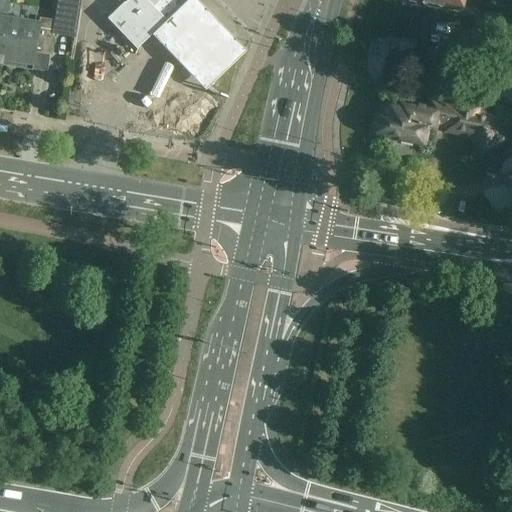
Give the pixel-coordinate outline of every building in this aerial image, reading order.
[(40,24),(8,19),(1,66),(3,66),(4,61),(34,66),(36,53),(49,56),(53,34),(74,38),(80,0),(56,0),(53,21),(41,19),(40,24)] [(137,47),(187,2),(185,0),(130,0),(110,19),(137,47)] [(196,0),(187,0),(150,36),(173,60),(204,92),(246,51),(216,20),(196,0)] [(461,0),(409,0),(410,0),(420,3),(423,7),(439,11),(445,7),(459,11),(461,0)] [(0,65),(1,66),(8,19),(0,17),(0,65)] [(501,26),(482,26),(482,37),(500,38),(501,26)] [(432,106),(431,112),(435,113),(433,122),(435,122),(447,125),(446,131),(470,137),(481,155),(504,141),(490,118),(476,115),(480,98),(458,94),(454,111),(432,106)] [(433,131),(435,122),(433,122),(435,113),(431,112),(402,106),(403,104),(394,102),(393,107),(387,106),(384,117),(383,116),(382,119),(380,119),(376,122),(374,129),(377,132),(379,133),(379,135),(397,139),(396,142),(422,147),(426,129),(433,131)] [(277,162),(289,164),(295,130),(283,128),(277,162)]
